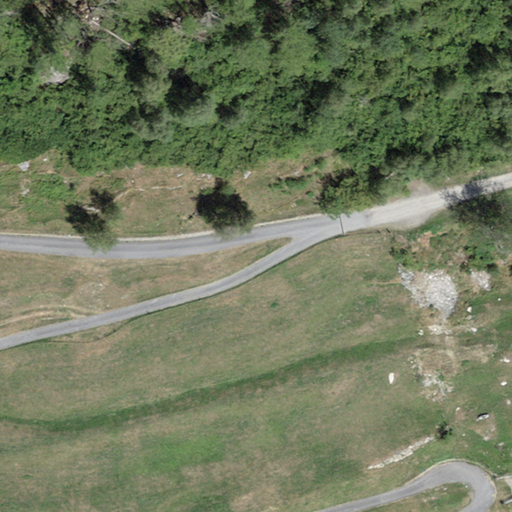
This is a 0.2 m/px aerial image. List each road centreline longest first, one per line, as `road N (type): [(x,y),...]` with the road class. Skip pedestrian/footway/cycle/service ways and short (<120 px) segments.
road 1 (track): [(340,221),(216,287),(0,342)]
road 2 (track): [(340,221),(192,246),(0,243)]
road 3 (track): [(335,511),(456,475),(481,486),(475,511)]
road 4 (track): [(511,179),(340,221)]
